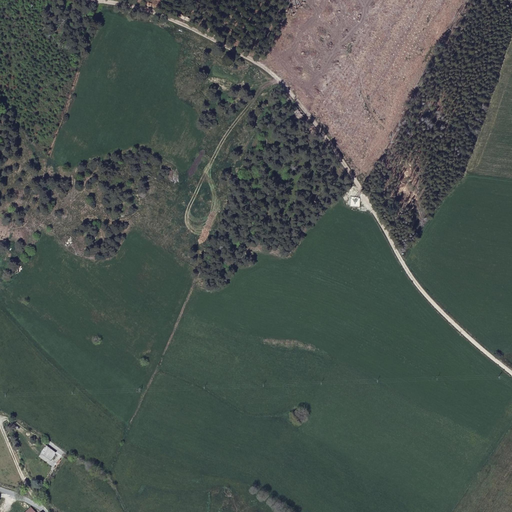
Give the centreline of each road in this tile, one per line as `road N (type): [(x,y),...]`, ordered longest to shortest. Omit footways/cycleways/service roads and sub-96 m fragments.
road 1 (track): [(103,0),(165,17),(266,68),(352,172),(429,297),(511,370)]
road 2 (track): [(511,178),(452,168),(383,126),(363,99),(349,57),(306,0)]
